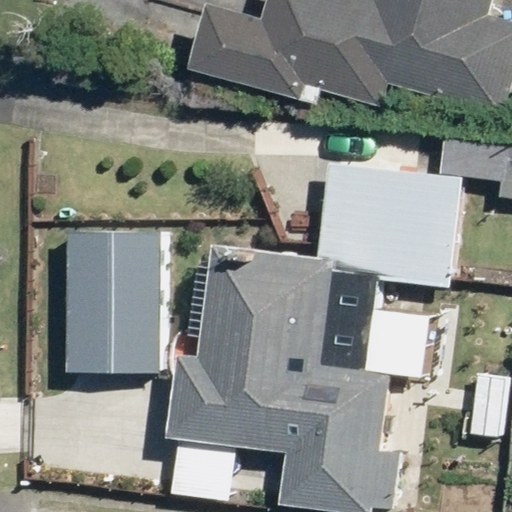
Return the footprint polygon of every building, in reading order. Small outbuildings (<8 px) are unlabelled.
[(221,5),(203,69),(329,105),(333,92),(392,108),(399,85),(511,116),(511,22),(496,18),(501,0),(282,0),(276,20),(221,5)] [(447,173),(471,175),(507,178),(505,200),(511,200),(511,142),(449,138),(447,173)] [(341,265),(340,275),(390,279),(389,288),(461,294),(471,175),(447,173),(337,164),(329,264),(341,265)] [(73,232),(72,375),(170,375),(171,233),(73,232)] [(239,499),(243,442),(293,446),(288,506),(362,511),(398,511),(404,454),(389,453),(396,375),(432,378),(437,319),(387,315),(390,279),(340,275),(341,265),(329,264),(220,255),(211,362),(189,360),(183,438),(189,439),(185,495),(239,499)]
